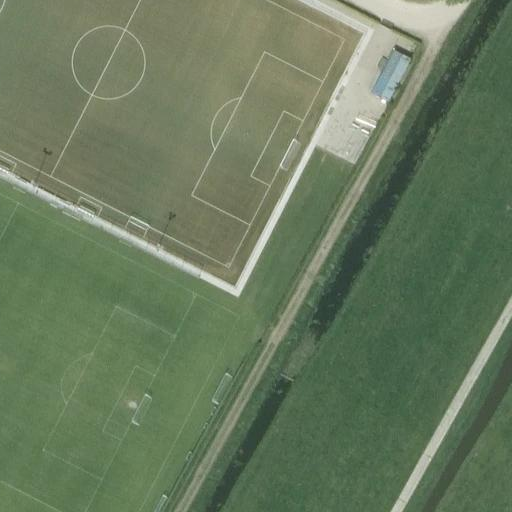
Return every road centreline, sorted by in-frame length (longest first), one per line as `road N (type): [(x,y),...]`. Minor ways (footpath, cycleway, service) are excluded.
road 1 (track): [(180,511),(435,43)]
road 2 (track): [(511,311),(399,511)]
